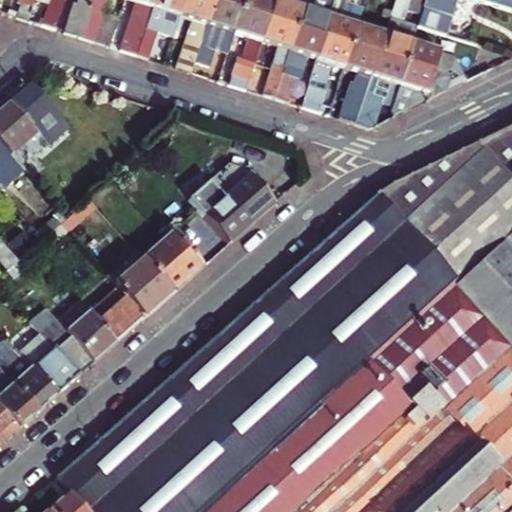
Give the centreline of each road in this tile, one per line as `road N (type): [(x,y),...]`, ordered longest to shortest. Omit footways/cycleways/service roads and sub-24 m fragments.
road 1 (residential): [(0,486),(327,198),(393,157)]
road 2 (residential): [(0,73),(30,51),(65,52),(393,157)]
road 3 (residential): [(393,157),(511,103)]
